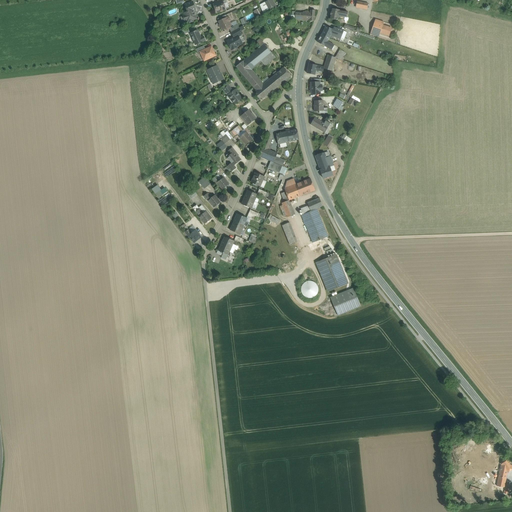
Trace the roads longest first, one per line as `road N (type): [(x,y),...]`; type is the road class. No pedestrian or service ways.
road 1 (secondary): [(511,443),(333,211),(308,151),(299,92)]
road 2 (track): [(202,265),(230,511)]
road 3 (track): [(351,239),(511,232)]
road 4 (residential): [(267,120),(202,265)]
road 5 (residential): [(203,0),(235,77),(267,120)]
